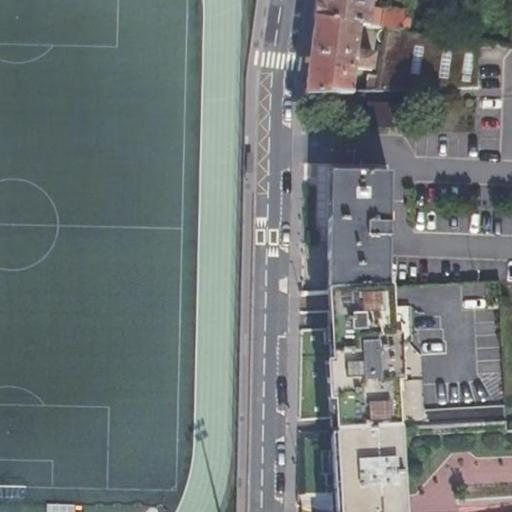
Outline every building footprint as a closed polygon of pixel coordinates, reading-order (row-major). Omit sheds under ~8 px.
[(317,0),(317,8),(315,21),(359,27),(367,28),(370,9),(371,0),(317,0)] [(382,30),(385,11),(370,9),(367,28),(382,30)] [(388,31),(408,34),(410,15),(385,11),(382,30),(388,31)] [(305,95),(305,97),(352,95),(352,94),(354,71),(372,72),(373,65),(373,57),(356,55),(359,27),(315,21),(314,32),(305,95)] [(373,57),(373,65),(379,66),(388,31),(382,30),(367,28),(359,27),(356,55),(373,57)] [(381,67),(377,93),(477,90),(476,45),(408,34),(388,31),(379,66),(381,67)] [(368,107),(367,129),(404,130),(405,108),(368,107)] [(326,294),(327,294),(386,290),(387,177),(328,178),(327,243),(326,294)] [(334,434),(335,434),(398,430),(395,384),(400,383),(398,353),(401,353),(401,348),(398,348),(398,336),(393,337),(390,290),(386,290),(327,294),(328,312),(327,312),(329,367),(326,367),(328,402),(331,402),(332,417),(333,417),(334,434)] [(405,511),(400,430),(398,430),(335,434),(340,510),(339,511),(405,511)]
